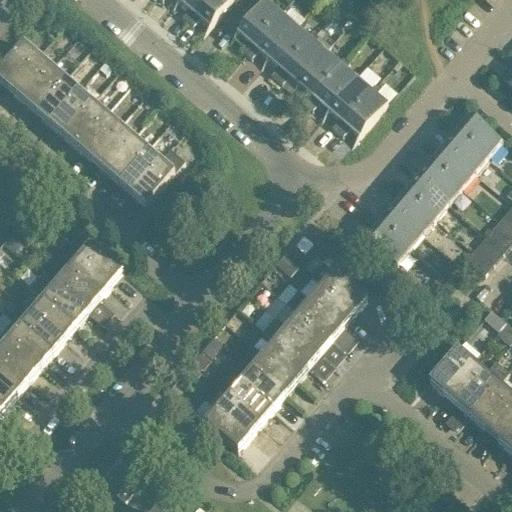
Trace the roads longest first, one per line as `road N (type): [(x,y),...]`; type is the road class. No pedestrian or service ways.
road 1 (residential): [(107,419),(191,489),(230,497),(254,490),(357,378)]
road 2 (residential): [(307,181),(99,0)]
road 3 (residential): [(51,485),(28,458),(31,440),(152,284)]
road 4 (residential): [(152,284),(0,152)]
road 5 (residential): [(357,378),(508,511)]
road 6 (residential): [(307,181),(367,185),(451,83)]
road 7 (residential): [(192,317),(307,181)]
road 8 (residential): [(107,419),(192,317)]
